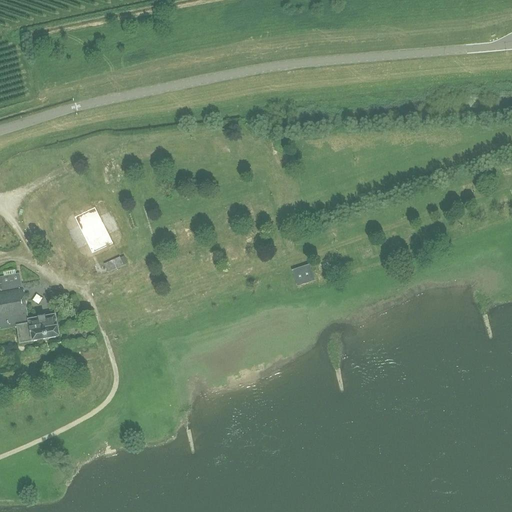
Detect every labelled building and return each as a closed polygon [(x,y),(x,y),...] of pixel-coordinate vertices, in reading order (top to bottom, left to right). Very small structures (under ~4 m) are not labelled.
[(99,147),(118,143),(117,136),(110,137),(110,133),(105,134),(105,136),(86,139),(87,143),(82,144),(83,152),(99,149),(99,147)] [(224,144),(226,150),(234,148),(232,142),(224,144)] [(42,161),(47,158),(44,151),(39,154),(42,161)] [(506,174),(511,172),(511,161),(511,160),(503,163),(506,174)] [(0,176),(10,173),(6,162),(0,164),(0,176)] [(253,200),(246,203),(254,223),(260,221),(253,200)] [(484,211),(492,208),(489,202),(482,205),(484,211)] [(180,227),(185,241),(191,239),(187,225),(180,227)] [(8,229),(0,232),(0,244),(12,239),(8,229)] [(304,230),(309,247),(314,246),(309,229),(304,230)] [(280,252),(273,230),(267,232),(274,254),(280,252)] [(372,239),(361,241),(363,252),(374,250),(372,239)] [(231,266),(237,263),(229,246),(223,249),(231,266)] [(322,258),(326,269),(335,266),(331,255),(322,258)] [(124,265),(121,258),(120,256),(104,264),(108,272),(124,265)] [(263,272),(273,268),(270,258),(260,261),(263,272)] [(188,261),(182,262),(187,283),(192,281),(188,261)] [(292,271),(297,287),(315,282),(309,265),(292,271)] [(224,293),(229,291),(224,272),(218,273),(224,293)] [(19,274),(0,277),(0,330),(17,327),(19,334),(18,335),(20,344),(59,337),(55,315),(28,320),(19,274)] [(124,303),(130,302),(127,284),(122,284),(124,303)] [(154,292),(152,284),(145,286),(147,294),(154,292)] [(185,287),(179,288),(184,310),(190,308),(185,287)] [(115,289),(108,291),(113,309),(120,306),(115,289)] [(43,304),(46,297),(39,294),(36,301),(43,304)] [(165,294),(159,295),(163,314),(169,312),(165,294)] [(151,320),(148,307),(147,307),(145,300),(141,301),(144,321),(151,320)] [(10,381),(12,386),(24,383),(22,377),(10,381)] [(72,388),(75,398),(86,394),(82,384),(72,388)] [(52,392),(53,402),(61,402),(60,391),(52,392)] [(72,416),(81,413),(77,402),(68,405),(72,416)] [(56,419),(64,416),(60,406),(53,409),(56,419)] [(18,430),(28,426),(25,418),(15,421),(18,430)] [(6,438),(11,436),(9,428),(3,430),(6,438)]
